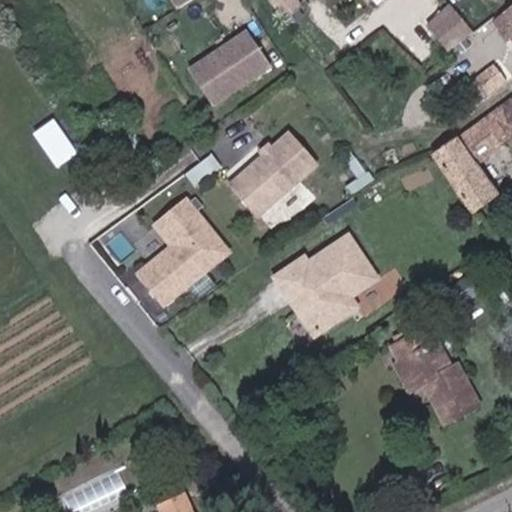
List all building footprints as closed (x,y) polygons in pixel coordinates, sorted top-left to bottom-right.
[(191,0),(174,0),(179,8),(191,0)] [(303,7),(296,0),(269,0),(286,21),(303,7)] [(439,42),(465,22),(451,6),(428,28),(439,42)] [(511,6),(494,21),(500,29),(511,20),(511,6)] [(448,52),(474,32),(465,22),(439,42),(448,52)] [(212,105),(271,66),(249,32),(189,72),(212,105)] [(488,96),(507,82),(494,64),(476,78),(488,96)] [(488,96),(476,78),(468,84),(478,102),(488,96)] [(511,100),(497,111),(511,131),(511,100)] [(495,194),(472,162),(509,135),(511,139),(511,131),(497,111),(459,139),(433,157),(471,211),(495,194)] [(259,217),(317,166),(288,133),(272,148),(263,156),(231,184),(259,217)] [(263,156),(272,148),(269,145),(260,153),(263,156)] [(164,305),(228,254),(186,201),(157,225),(175,248),(152,267),(158,274),(146,284),(164,305)] [(351,297),(377,279),(348,236),(308,263),(304,258),(282,274),(299,298),(302,296),(306,302),(303,305),(301,316),(315,337),(358,308),(351,297)] [(158,274),(152,267),(140,276),(146,284),(158,274)] [(299,298),(282,274),(275,278),(301,316),(303,305),(306,302),(302,296),(299,298)] [(457,307),(478,293),(467,277),(446,291),(457,307)] [(414,335),(411,329),(395,338),(398,344),(414,335)] [(451,368),(437,342),(431,346),(423,330),(414,335),(398,344),(391,347),(400,362),(403,360),(418,388),(424,384),(429,382),(435,393),(430,396),(445,424),(479,406),(457,365),(451,368)] [(418,388),(403,360),(400,362),(395,365),(410,392),(418,388)] [(435,393),(429,382),(424,384),(430,396),(435,393)] [(119,471),(67,493),(75,511),(85,511),(129,493),(119,471)] [(191,511),(184,496),(161,507),(163,511),(191,511)]
